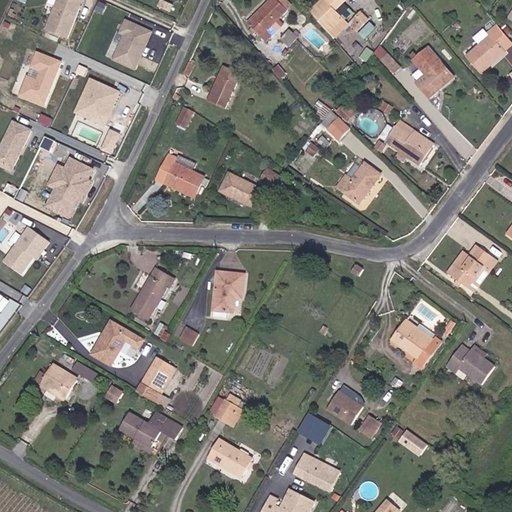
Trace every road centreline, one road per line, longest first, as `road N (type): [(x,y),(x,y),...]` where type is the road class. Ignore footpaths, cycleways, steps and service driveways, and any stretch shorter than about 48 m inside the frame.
road 1 (residential): [(103,227),(398,253),(441,225),(511,133)]
road 2 (unclassified): [(103,227),(208,0)]
road 3 (unclassified): [(0,366),(103,227)]
road 4 (unclassified): [(0,450),(103,511)]
